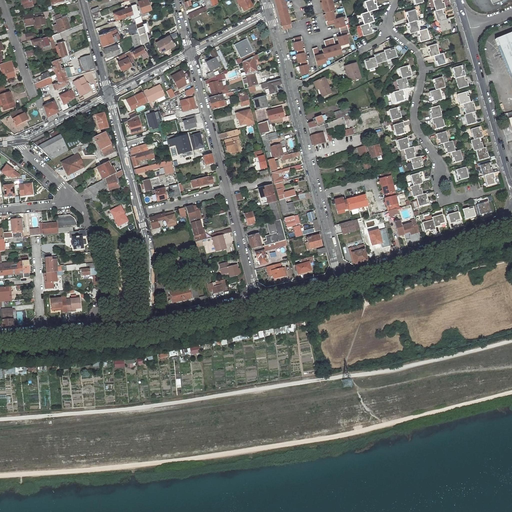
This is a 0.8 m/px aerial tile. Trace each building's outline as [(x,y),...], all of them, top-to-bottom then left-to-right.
[(21,0),(24,8),(33,7),(32,5),(36,4),(32,0),(21,0)] [(148,11),(152,10),(147,0),(142,0),(138,2),(139,5),(138,6),(141,14),(148,12),(148,11)] [(216,0),(208,0),(210,5),(188,15),(189,19),(217,4),(216,0)] [(241,4),(242,7),(245,12),(253,8),(249,0),(237,0),(236,1),(238,5),(241,4)] [(284,0),(274,0),(281,24),(290,22),(284,0)] [(321,0),(322,2),(324,9),(324,12),(325,12),(332,10),(334,10),(331,0),(321,0)] [(368,0),(371,9),(373,8),(381,5),(379,0),(368,0)] [(135,4),(131,5),(131,7),(133,15),(134,19),(140,16),(135,4)] [(434,6),(431,7),(434,18),(437,17),(445,14),(442,4),(434,6)] [(126,7),(124,7),(125,9),(118,12),(120,19),(133,15),(131,7),(127,8),(126,7)] [(413,7),(402,10),(405,21),(413,18),(416,18),(413,7)] [(373,8),(371,9),(363,11),(366,22),(372,20),(376,19),(373,8)] [(335,19),(332,10),(325,12),(325,14),(323,14),(326,25),(334,23),(333,19),(335,19)] [(43,12),(34,14),(36,26),(45,25),(43,12)] [(55,29),(56,29),(57,30),(59,30),(60,33),(70,29),(66,17),(62,19),(60,14),(54,15),(57,25),(54,26),(55,29)] [(437,17),(440,28),(451,24),(448,14),(445,14),(437,17)] [(26,27),(33,26),(31,15),(24,16),(25,20),(24,20),(25,24),(26,27)] [(344,25),(342,17),(335,19),(333,19),(334,23),(335,28),(338,27),(344,25)] [(413,18),(405,21),(403,21),(406,31),(414,29),(416,28),(413,18)] [(372,20),(366,22),(361,23),(364,34),(375,30),(372,20)] [(138,33),(137,28),(135,23),(135,22),(127,24),(130,35),(138,33)] [(345,34),(349,33),(346,24),(344,25),(338,27),(341,35),(345,34)] [(147,29),(146,27),(144,28),(144,26),(137,28),(138,33),(141,44),(142,44),(148,41),(145,30),(147,29)] [(414,29),(417,39),(427,36),(424,26),(416,28),(414,29)] [(115,35),(112,36),(110,31),(99,35),(102,45),(114,41),(117,39),(115,35)] [(511,32),(494,40),(511,83),(511,32)] [(138,33),(130,35),(134,48),(141,44),(138,33)] [(341,35),(336,36),(339,43),(339,45),(348,43),(345,34),(341,35)] [(169,35),(156,42),(161,52),(174,45),(169,35)] [(303,46),(301,35),(293,37),(294,41),(292,41),(294,50),(296,49),(301,48),(301,46),(303,46)] [(38,45),(39,49),(50,46),(47,37),(31,41),(32,46),(38,45)] [(332,37),(328,39),(332,55),(341,52),(339,45),(339,43),(335,45),(332,37)] [(254,56),(246,39),(233,45),(237,51),(240,58),(238,59),(236,60),(238,64),(242,62),(254,56)] [(322,53),(324,57),(332,55),(328,39),(323,40),(325,47),(321,48),(322,53)] [(436,50),(433,40),(422,43),(425,53),(429,52),(436,50)] [(67,56),(66,53),(63,42),(57,44),(57,45),(55,46),(59,59),(60,59),(67,56)] [(383,46),(383,47),(386,56),(396,53),(393,43),(383,46)] [(138,56),(137,55),(142,52),(144,51),(142,47),(143,46),(142,44),(141,44),(134,48),(129,50),(132,56),(133,56),(134,58),(138,56)] [(111,54),(117,52),(115,45),(103,49),(106,57),(112,55),(111,54)] [(311,48),(316,64),(325,62),(324,57),(322,53),(318,54),(316,47),(311,48)] [(373,51),(373,53),(376,61),(386,58),(386,56),(383,47),(373,51)] [(301,48),(296,49),(297,53),(295,53),(297,62),(299,61),(304,60),(304,58),(306,57),(304,48),(301,48)] [(214,49),(209,51),(213,59),(215,58),(217,62),(219,61),(220,63),(221,62),(214,49)] [(443,60),(440,49),(436,50),(429,52),(432,63),(443,60)] [(127,63),(129,62),(133,60),(132,56),(129,50),(118,56),(120,60),(117,62),(121,69),(128,66),(127,63)] [(219,50),(216,51),(226,70),(229,69),(219,50)] [(265,56),(263,52),(254,56),(242,62),(245,75),(256,72),(253,60),(265,56)] [(373,53),(363,56),(366,67),(377,63),(376,61),(373,53)] [(82,71),(93,68),(89,55),(81,58),(82,63),(79,64),(82,71)] [(60,59),(59,59),(52,62),(53,67),(52,67),(52,70),(54,70),(55,74),(64,72),(63,68),(61,69),(60,63),(62,63),(60,59)] [(309,69),(307,59),(304,60),(299,61),(300,65),(298,65),(300,74),(307,72),(307,70),(309,69)] [(12,67),(10,61),(0,64),(0,70),(2,76),(5,75),(7,79),(14,76),(11,68),(12,67)] [(350,81),(360,78),(355,63),(344,66),(346,73),(348,73),(350,81)] [(408,65),(398,69),(401,79),(405,78),(411,76),(408,65)] [(452,69),(455,79),(458,89),(469,86),(463,66),(452,69)] [(49,77),(47,71),(41,74),(40,76),(36,77),(35,76),(32,77),(34,83),(49,77)] [(182,71),(171,77),(176,85),(179,84),(181,87),(186,85),(182,71)] [(54,90),(66,84),(68,83),(64,72),(55,74),(55,75),(56,78),(54,79),(55,81),(56,80),(58,83),(52,85),(54,90)] [(254,85),(257,84),(254,73),(246,75),(249,87),(254,86),(254,85)] [(52,83),(51,81),(52,80),(51,76),(49,77),(34,83),(36,89),(52,83)] [(209,78),(204,81),(205,85),(209,83),(210,87),(208,88),(209,93),(211,92),(212,96),(218,94),(218,95),(221,94),(224,93),(221,81),(215,83),(214,81),(213,76),(209,78)] [(314,81),(318,89),(321,96),(330,92),(322,77),(314,81)] [(431,80),(434,90),(440,89),(445,87),(442,77),(431,80)] [(90,90),(86,83),(84,84),(81,78),(73,82),(80,96),(90,90)] [(405,78),(401,79),(395,81),(398,90),(403,89),(408,88),(405,78)] [(275,80),(269,82),(261,84),(263,88),(268,87),(270,94),(278,92),(276,85),(280,84),(279,79),(275,80)] [(149,102),(165,94),(160,84),(148,90),(148,89),(144,92),(149,102)] [(191,93),(194,92),(193,87),(185,91),(186,96),(189,95),(188,94),(191,93)] [(173,88),(167,90),(170,98),(175,96),(173,88)] [(6,93),(5,89),(0,90),(0,99),(0,100),(2,106),(4,111),(15,107),(13,102),(12,102),(9,93),(6,93)] [(406,99),(403,89),(398,90),(393,92),(395,102),(406,99)] [(434,90),(429,92),(433,103),(443,99),(440,89),(434,90)] [(468,98),(465,89),(457,91),(460,101),(468,98)] [(75,97),(71,90),(59,96),(63,104),(67,102),(67,101),(75,97)] [(142,93),(134,97),(135,98),(127,102),(131,111),(147,103),(142,93)] [(218,95),(209,97),(211,104),(223,100),(221,94),(218,95)] [(247,95),(239,97),(239,99),(231,101),(232,104),(241,102),(248,100),(247,95)] [(261,109),(267,107),(264,96),(256,98),(259,109),(261,109)] [(471,109),(474,108),(471,97),(468,98),(460,101),(463,111),(471,109)] [(41,98),(39,99),(42,107),(46,118),(58,112),(52,102),(44,106),(41,98)] [(191,99),(181,101),(180,101),(183,112),(194,109),(191,99)] [(211,104),(212,110),(224,107),(223,100),(211,104)] [(387,110),(390,120),(401,117),(398,106),(387,110)] [(429,109),(432,119),(442,116),(439,106),(429,109)] [(283,117),(281,109),(275,110),(275,108),(266,111),(269,121),(272,120),(281,117),(283,117)] [(21,109),(10,114),(16,126),(28,119),(24,112),(23,113),(21,109)] [(265,122),(261,109),(259,109),(255,110),(258,124),(265,122)] [(463,111),(467,122),(475,120),(471,109),(463,111)] [(150,114),(148,110),(144,112),(148,126),(157,124),(155,120),(161,118),(159,111),(150,114)] [(252,122),(249,110),(238,113),(241,124),(252,122)] [(104,131),(104,128),(107,128),(103,113),(95,115),(96,119),(93,120),(97,134),(104,131)] [(183,122),(185,130),(196,127),(195,123),(194,119),(195,118),(194,114),(186,117),(187,121),(183,122)] [(129,122),(128,123),(131,134),(142,131),(139,120),(138,120),(136,116),(131,118),(128,120),(129,122)] [(308,128),(324,123),(321,116),(315,118),(316,120),(307,123),(308,128)] [(442,116),(432,119),(435,129),(445,126),(442,116)] [(324,123),(308,128),(313,145),(328,141),(326,135),(325,128),(329,126),(329,127),(339,124),(339,125),(345,123),(343,117),(324,123)] [(266,121),(265,122),(258,124),(261,135),(264,135),(264,133),(269,132),(266,121)] [(402,121),(389,125),(390,130),(392,129),(394,135),(405,132),(402,121)] [(480,137),(483,136),(479,125),(469,129),(472,139),(480,137)] [(347,137),(355,134),(353,127),(345,130),(347,137)] [(237,129),(218,134),(220,138),(229,136),(229,137),(238,134),(237,129)] [(38,146),(60,134),(58,130),(34,142),(38,146)] [(265,142),(265,141),(278,138),(276,131),(264,135),(261,135),(263,143),(265,142)] [(113,151),(104,132),(95,137),(104,156),(113,151)] [(445,132),(435,135),(438,145),(442,144),(448,142),(445,132)] [(38,146),(52,159),(68,150),(60,134),(38,146)] [(189,137),(193,150),(202,147),(199,134),(189,137)] [(174,135),(167,136),(170,146),(175,145),(178,154),(190,151),(186,135),(175,138),(174,135)] [(403,149),(409,147),(406,137),(396,140),(399,150),(403,149)] [(472,139),(475,149),(483,147),(480,137),(472,139)] [(230,148),(231,152),(232,153),(239,151),(240,149),(240,147),(237,148),(235,138),(224,141),(227,149),(230,148)] [(71,149),(79,145),(82,143),(81,140),(69,146),(71,149)] [(453,140),(448,142),(442,144),(446,154),(450,153),(456,151),(453,140)] [(373,143),(354,148),(351,149),(353,153),(357,152),(358,155),(362,154),(362,152),(369,150),(371,157),(380,155),(378,145),(374,146),(373,143)] [(136,153),(147,150),(146,144),(132,148),(132,150),(129,151),(130,155),(136,153)] [(270,147),(273,157),(283,154),(283,155),(292,153),(291,151),(286,152),(283,154),(280,144),(270,147)] [(71,149),(74,154),(82,150),(79,145),(71,149)] [(413,146),(409,147),(403,149),(406,159),(410,158),(416,156),(413,146)] [(483,147),(475,149),(478,159),(489,156),(486,146),(483,147)] [(147,150),(136,153),(136,156),(131,157),(133,166),(139,165),(138,160),(148,158),(148,159),(154,157),(152,149),(147,150)] [(266,167),(261,150),(254,151),(256,157),(257,157),(260,169),(266,167)] [(461,150),(456,151),(450,153),(453,163),(464,160),(461,150)] [(298,151),(292,153),(283,155),(281,156),(282,159),(299,155),(298,151)] [(61,162),(67,174),(79,168),(77,164),(81,162),(77,154),(61,162)] [(213,163),(211,155),(202,157),(203,159),(200,160),(202,166),(213,163)] [(420,155),(416,156),(410,158),(413,169),(423,166),(420,155)] [(273,158),(267,159),(270,171),(276,169),(275,167),(278,167),(276,160),(274,161),(273,158)] [(134,169),(135,174),(171,164),(170,159),(134,169)] [(493,171),(490,161),(480,164),(483,174),(493,171)] [(110,168),(106,162),(97,166),(101,174),(100,175),(102,180),(105,178),(112,174),(110,168)] [(19,174),(6,165),(1,172),(8,177),(9,176),(11,177),(18,176),(19,174)] [(282,171),(289,169),(289,171),(297,169),(295,165),(271,172),(273,183),(281,181),(280,177),(277,177),(276,173),(282,172),(282,171)] [(465,167),(454,170),(458,181),(468,178),(465,167)] [(114,173),(112,174),(105,178),(108,190),(117,188),(115,178),(122,175),(121,170),(114,173)] [(390,176),(389,171),(380,174),(381,178),(379,179),(381,187),(392,184),(390,176)] [(497,182),(493,171),(483,174),(486,185),(497,182)] [(420,172),(409,175),(413,186),(420,184),(423,183),(420,172)] [(190,181),(191,187),(200,185),(200,186),(213,183),(212,176),(198,179),(197,179),(190,181)] [(152,184),(150,184),(149,179),(142,181),(143,184),(141,185),(142,189),(144,188),(145,192),(152,190),(151,186),(153,186),(152,184)] [(273,184),(278,199),(284,197),(295,194),(294,188),(283,192),(282,189),(284,188),(282,181),(274,183),(273,184)] [(32,194),(31,183),(18,185),(20,195),(32,194)] [(3,185),(4,197),(6,196),(12,196),(14,195),(13,184),(3,185)] [(180,196),(177,184),(170,186),(173,198),(180,196)] [(268,202),(275,201),(271,184),(256,188),(256,190),(258,189),(263,204),(268,202)] [(392,184),(381,187),(383,195),(386,194),(387,198),(395,195),(394,191),(392,184)] [(413,186),(409,187),(412,197),(415,196),(423,194),(420,184),(413,186)] [(83,190),(101,207),(106,205),(93,185),(83,190)] [(154,192),(157,201),(166,198),(164,190),(162,190),(162,188),(155,190),(155,192),(154,192)] [(423,194),(415,196),(417,201),(419,207),(429,204),(426,193),(423,194)] [(355,196),(358,208),(367,205),(364,195),(359,196),(359,195),(355,196)] [(387,198),(384,198),(386,206),(389,205),(390,210),(396,208),(399,207),(397,203),(395,195),(387,198)] [(348,208),(349,210),(358,208),(355,196),(351,197),(351,198),(346,199),(348,208)] [(348,208),(346,199),(342,200),(342,198),(334,200),(337,211),(344,209),(348,208)] [(285,199),(280,201),(283,213),(295,210),(293,202),(286,204),(285,199)] [(491,211),(487,200),(477,203),(480,214),(491,211)] [(268,202),(273,221),(280,219),(275,201),(268,202)] [(117,225),(126,220),(122,213),(123,212),(119,205),(109,210),(117,225)] [(193,205),(186,207),(190,222),(200,219),(199,218),(197,210),(195,211),(194,210),(193,205)] [(475,216),(472,205),(462,208),(465,219),(475,216)] [(155,216),(150,218),(153,229),(158,228),(157,224),(157,221),(158,221),(165,219),(167,227),(176,225),(172,211),(155,215),(155,216)] [(448,214),(451,224),(461,221),(458,211),(448,214)] [(251,212),(244,213),(248,227),(255,225),(251,212)] [(431,216),(432,218),(435,227),(444,224),(441,213),(431,216)] [(71,226),(76,226),(75,221),(73,217),(68,214),(55,216),(57,228),(71,226)] [(295,224),(293,215),(284,218),(287,227),(295,224)] [(17,237),(21,237),(21,232),(22,232),(21,218),(10,219),(12,232),(3,233),(4,239),(8,238),(17,237)] [(432,218),(421,222),(425,233),(435,230),(435,227),(432,218)] [(357,219),(340,224),(342,233),(359,229),(359,227),(357,219)] [(395,220),(396,221),(393,222),(397,236),(403,234),(401,225),(399,219),(395,220)] [(411,222),(401,225),(403,234),(405,240),(409,238),(408,235),(419,231),(414,219),(410,220),(411,222)] [(279,240),(285,239),(280,220),(274,222),(277,233),(265,236),(266,240),(263,241),(264,245),(279,241),(279,240)] [(200,221),(191,223),(196,241),(203,239),(205,239),(202,229),(200,221)] [(57,233),(55,222),(39,224),(40,235),(57,233)] [(313,228),(301,231),(299,225),(293,227),(296,236),(315,231),(313,228)] [(72,231),(69,232),(69,238),(72,237),(72,242),(71,242),(71,245),(73,245),(73,249),(82,248),(82,244),(85,244),(85,240),(81,240),(81,237),(86,236),(84,230),(74,231),(72,231)] [(261,246),(257,233),(248,235),(251,248),(254,248),(261,246)] [(220,235),(212,237),(215,251),(226,248),(223,239),(222,234),(220,235)] [(309,237),(307,237),(309,241),(311,248),(321,245),(318,235),(311,237),(310,235),(309,236),(309,237)] [(261,246),(254,248),(256,256),(255,257),(256,260),(257,261),(258,261),(259,264),(266,262),(267,261),(267,260),(265,260),(265,258),(264,254),(263,250),(287,244),(285,239),(279,241),(264,245),(261,246)] [(354,263),(366,260),(363,249),(356,251),(355,246),(351,247),(352,252),(351,252),(354,263)] [(46,272),(62,271),(64,271),(63,265),(59,266),(60,268),(57,268),(56,256),(45,257),(45,264),(45,266),(46,272)] [(309,263),(313,262),(312,256),(300,259),(301,264),(296,265),(298,273),(310,269),(309,263)] [(29,277),(27,260),(0,263),(0,275),(19,274),(19,278),(29,277)] [(219,264),(221,275),(229,273),(230,277),(238,275),(237,269),(236,265),(228,267),(227,262),(219,264)] [(281,267),(279,262),(266,266),(267,271),(271,270),(272,274),(273,279),(284,276),(281,267)] [(100,279),(96,267),(79,269),(80,277),(81,276),(82,275),(92,274),(92,275),(93,275),(93,284),(99,284),(100,279)] [(46,272),(47,282),(45,282),(45,287),(53,286),(52,276),(57,276),(57,275),(62,274),(62,271),(46,272)] [(211,283),(207,284),(209,291),(213,290),(214,293),(227,290),(225,279),(211,283)] [(0,301),(8,301),(8,293),(9,293),(8,289),(7,289),(7,286),(0,286),(0,301)] [(169,291),(172,302),(191,298),(188,287),(169,291)] [(52,308),(61,307),(62,310),(62,312),(67,311),(66,299),(61,300),(61,298),(51,299),(52,308)] [(71,309),(75,308),(80,308),(79,298),(66,299),(67,311),(71,311),(71,309)] [(7,310),(7,309),(1,309),(2,326),(14,325),(13,310),(7,310)] [(191,347),(192,354),(201,353),(200,346),(191,347)] [(125,368),(124,360),(115,361),(116,368),(125,368)]
